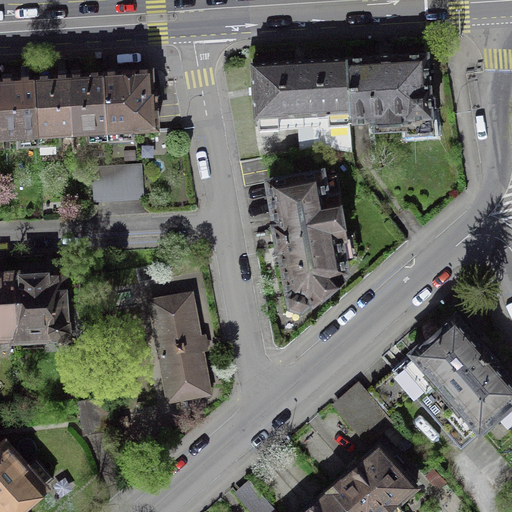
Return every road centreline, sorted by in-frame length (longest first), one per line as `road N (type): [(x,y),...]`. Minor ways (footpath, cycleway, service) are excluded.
road 1 (residential): [(491,225),(465,237),(278,399)]
road 2 (primary): [(187,16),(427,0)]
road 3 (residential): [(495,0),(499,180),(491,225)]
road 4 (residential): [(223,221),(0,234)]
road 5 (residential): [(187,16),(223,221)]
road 6 (residential): [(223,221),(250,354),(278,399)]
road 7 (primary): [(0,25),(187,16)]
road 8 (residential): [(278,399),(150,511)]
